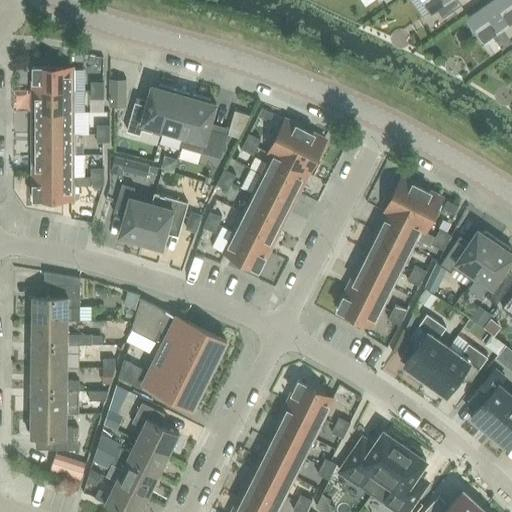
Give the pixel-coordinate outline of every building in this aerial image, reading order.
[(422,0),(431,11),(435,8),(442,18),(461,5),(464,10),(478,0),(422,0)] [(511,0),(486,0),(466,15),(483,40),(503,26),(511,38),(511,0)] [(33,68),(33,90),(71,90),(71,68),(33,68)] [(126,79),(109,79),(109,107),(126,107),(126,79)] [(90,82),(90,90),(103,90),(103,82),(90,82)] [(135,101),(126,131),(139,135),(140,129),(160,135),(173,89),(159,85),(158,87),(151,86),(146,105),(135,101)] [(180,146),(194,95),(173,89),(160,135),(161,135),(162,130),(182,136),(179,146),(180,146)] [(71,90),(33,90),(33,112),(71,112),(71,90)] [(90,99),(103,99),(103,90),(90,90),(90,99)] [(215,104),(209,102),(209,100),(207,99),(194,95),(180,146),(192,150),(220,158),(227,134),(208,128),(215,104)] [(257,116),(268,122),(272,114),(261,108),(257,116)] [(234,111),(229,129),(240,133),(249,115),(234,111)] [(71,112),(33,112),(33,134),(71,134),(88,134),(88,112),(71,112)] [(284,120),(268,153),(288,163),(304,130),(284,120)] [(96,125),(96,134),(109,134),(109,125),(96,125)] [(304,130),(288,163),(308,173),(324,140),(304,130)] [(260,139),(248,133),(244,141),(256,147),(260,139)] [(33,155),(71,155),(71,134),(33,134),(33,155)] [(96,142),(109,142),(109,134),(96,134),(96,142)] [(256,147),(244,141),(240,149),(252,155),(256,147)] [(33,155),(33,177),(71,177),(71,155),(33,155)] [(122,175),(123,172),(126,159),(123,159),(113,156),(112,160),(110,173),(122,175)] [(173,172),(176,160),(164,156),(160,168),(173,172)] [(287,164),(272,156),(263,175),(297,192),(306,173),(287,164)] [(90,168),(90,177),(103,177),(103,168),(90,168)] [(235,175),(223,169),(220,177),(231,183),(235,175)] [(297,192),(263,175),(253,194),(287,211),(297,192)] [(71,199),(71,177),(33,177),(33,199),(71,199)] [(103,186),(103,177),(90,177),(90,186),(103,186)] [(227,191),(231,183),(220,177),(216,185),(227,191)] [(411,183),(401,178),(384,212),(385,212),(404,222),(419,191),(409,187),(411,183)] [(153,198),(152,198),(132,193),(134,188),(121,184),(114,208),(126,211),(119,236),(125,237),(124,240),(139,244),(153,198)] [(424,232),(441,198),(431,193),(430,197),(419,191),(404,222),(419,229),(424,232)] [(153,198),(139,244),(154,248),(155,246),(161,248),(167,229),(178,232),(187,203),(153,193),(152,198),(153,198)] [(287,211),(253,194),(244,213),(277,230),(287,211)] [(458,206),(446,201),(442,209),(454,214),(458,206)] [(185,229),(194,233),(194,232),(197,225),(201,215),(190,212),(185,229)] [(221,216),(209,212),(206,220),(218,224),(221,216)] [(404,222),(385,212),(376,231),(410,248),(419,229),(404,222)] [(277,230),(244,213),(234,233),(268,250),(277,230)] [(214,232),(218,224),(206,220),(202,228),(214,232)] [(450,235),(439,229),(435,237),(446,242),(450,235)] [(470,280),(497,240),(484,232),(483,234),(477,230),(466,246),(456,240),(439,265),(450,272),(453,268),(470,280)] [(410,248),(376,231),(366,250),(400,267),(410,248)] [(224,253),(258,270),(268,250),(234,233),(224,253)] [(435,237),(431,244),(443,250),(446,242),(435,237)] [(497,240),(470,280),(488,291),(485,296),(496,303),(511,279),(511,277),(503,271),(511,258),(511,253),(509,251),(510,249),(497,240)] [(400,267),(366,250),(356,270),(390,287),(400,267)] [(426,271),(414,265),(410,273),(422,278),(426,271)] [(390,287),(356,270),(347,289),(381,306),(390,287)] [(44,272),(44,285),(72,285),(72,277),(72,276),(44,272)] [(410,273),(407,280),(418,286),(422,278),(410,273)] [(424,288),(425,289),(434,293),(439,283),(429,278),(425,286),(424,288)] [(31,321),(67,321),(79,321),(79,285),(44,285),(44,297),(32,296),(31,321)] [(436,296),(425,289),(424,288),(422,292),(417,301),(420,302),(428,308),(436,296)] [(381,306),(347,289),(337,309),(371,326),(381,306)] [(135,310),(139,294),(127,291),(123,306),(135,310)] [(511,293),(501,307),(511,316),(511,315),(511,293)] [(143,383),(192,408),(226,342),(139,298),(140,299),(131,329),(132,329),(155,341),(160,331),(167,334),(148,371),(123,359),(118,377),(141,388),(143,383)] [(406,309),(395,304),(391,311),(402,317),(406,309)] [(483,327),(488,319),(489,318),(491,315),(478,305),(469,317),(483,327)] [(391,311),(387,319),(399,325),(402,317),(391,311)] [(423,383),(448,347),(437,339),(445,328),(426,314),(409,338),(419,344),(404,365),(412,371),(409,374),(423,383)] [(483,327),(485,328),(494,335),(500,327),(489,318),(488,319),(483,327)] [(67,321),(31,321),(31,344),(79,344),(79,345),(80,345),(91,345),(91,335),(67,334),(67,321)] [(487,348),(496,355),(504,345),(505,344),(496,337),(487,348)] [(459,355),(448,347),(423,383),(436,393),(438,389),(446,395),(461,374),(470,381),(487,357),(468,343),(459,355)] [(31,344),(31,367),(66,367),(67,354),(79,354),(79,345),(79,344),(31,344)] [(85,360),(98,360),(98,356),(98,345),(91,345),(80,345),(80,360),(85,360)] [(496,355),(495,357),(503,364),(511,354),(511,351),(504,345),(496,355)] [(31,367),(31,390),(78,391),(78,381),(66,381),(66,367),(31,367)] [(101,385),(109,385),(114,369),(101,369),(101,385)] [(483,425),(489,430),(511,403),(511,396),(498,385),(504,378),(494,369),(475,392),(484,400),(471,415),(473,416),(470,419),(480,428),(483,425)] [(332,398),(298,381),(288,401),(322,418),(332,398)] [(31,390),(30,413),(66,414),(78,414),(78,391),(31,390)] [(88,401),(104,401),(107,391),(87,391),(88,401)] [(322,418),(288,401),(278,421),(312,437),(322,418)] [(136,440),(168,456),(178,434),(158,424),(163,413),(141,402),(131,423),(142,428),(136,440)] [(504,447),(506,444),(508,446),(511,440),(511,403),(489,430),(496,436),(493,439),(504,447)] [(103,425),(112,429),(114,430),(115,431),(122,417),(117,415),(108,411),(103,424),(103,425)] [(66,414),(30,413),(30,437),(54,438),(53,450),(77,450),(78,428),(66,427),(66,414)] [(350,423),(338,417),(335,425),(346,430),(350,423)] [(312,437),(278,421),(268,440),(302,457),(312,437)] [(346,430),(335,425),(331,432),(342,438),(346,430)] [(371,495),(404,446),(400,443),(402,440),(391,432),(389,436),(383,431),(370,450),(359,442),(339,471),(359,485),(358,486),(371,495)] [(168,456),(136,440),(130,452),(119,447),(115,456),(157,477),(168,456)] [(302,457),(268,440),(259,459),(293,476),(302,457)] [(408,449),(404,446),(371,495),(383,503),(384,502),(397,511),(406,511),(422,489),(414,484),(413,479),(425,461),(419,456),(421,453),(410,445),(408,449)] [(92,460),(108,468),(110,464),(115,456),(96,447),(92,460)] [(54,454),(49,470),(80,480),(85,463),(54,454)] [(157,477),(115,456),(110,464),(121,470),(115,482),(147,497),(157,477)] [(324,458),(321,466),(332,472),(336,464),(324,458)] [(293,476),(259,459),(249,478),(283,495),(293,476)] [(317,474),(328,479),(332,472),(321,466),(317,474)] [(96,486),(100,473),(89,469),(86,482),(86,483),(96,486)] [(274,511),(283,495),(249,478),(239,498),(267,511),(274,511)] [(139,511),(147,497),(115,482),(109,494),(98,489),(94,498),(122,511),(139,511)] [(480,511),(483,510),(462,491),(444,510),(434,500),(422,511),(480,511)] [(311,500),(300,494),(296,502),(307,508),(311,500)] [(324,511),(330,502),(322,498),(319,496),(314,506),(324,511)] [(267,511),(239,498),(232,511),(267,511)] [(296,502),(292,510),(296,511),(305,511),(307,508),(296,502)]
